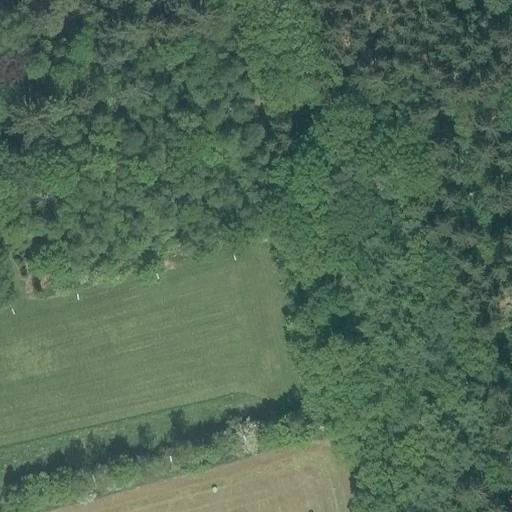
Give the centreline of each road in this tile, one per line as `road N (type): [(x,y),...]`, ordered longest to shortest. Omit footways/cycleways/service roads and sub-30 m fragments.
road 1 (track): [(368,511),(292,250),(312,173)]
road 2 (track): [(511,100),(312,173)]
road 3 (track): [(312,173),(252,0)]
